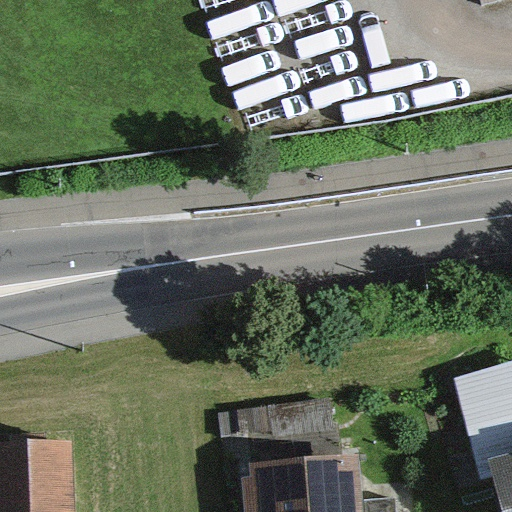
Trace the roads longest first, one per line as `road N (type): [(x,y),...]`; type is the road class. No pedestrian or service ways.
road 1 (tertiary): [(0,297),(511,227)]
road 2 (unknown): [(281,0),(296,23),(351,47),(424,46),(511,31)]
